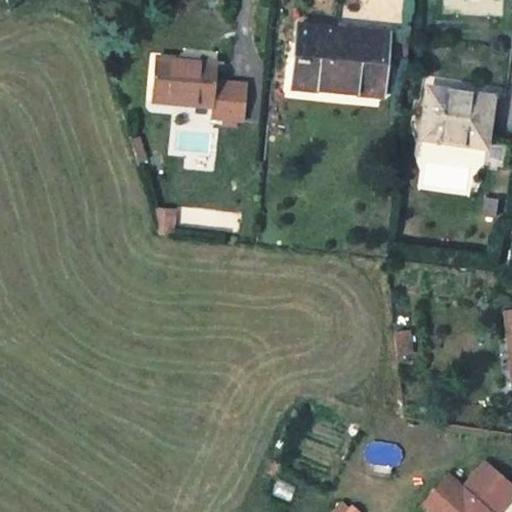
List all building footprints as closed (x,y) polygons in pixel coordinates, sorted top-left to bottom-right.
[(309,74),(385,80),(388,15),(312,10),(309,74)] [(408,26),(408,38),(421,39),(422,26),(408,26)] [(220,51),(161,50),(159,94),(216,95),(216,106),(227,105),(227,113),(247,113),(247,110),(250,107),(254,107),(254,68),(221,66),(220,51)] [(437,131),(507,132),(509,85),(439,83),(437,131)] [(140,131),(148,155),(158,150),(149,128),(140,131)] [(189,200),(164,203),(172,227),(191,230),(189,200)] [(418,324),(421,348),(437,346),(435,322),(418,324)] [(511,511),(511,454),(510,454),(465,511),(511,511)]
